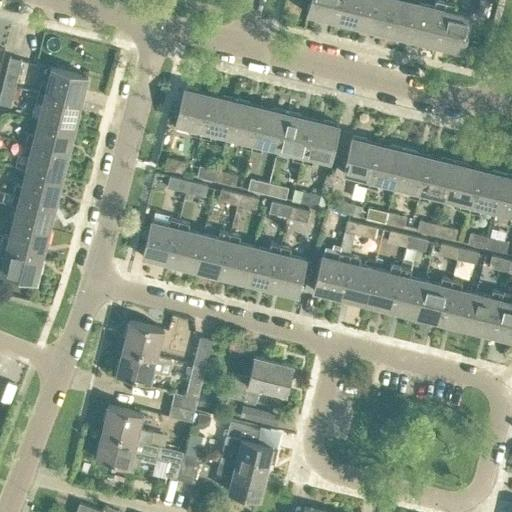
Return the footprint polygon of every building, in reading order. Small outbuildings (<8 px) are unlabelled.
[(309,0),(307,12),(333,18),(336,0),(309,0)] [(336,0),(333,18),(358,24),(363,0),(336,0)] [(363,0),(358,24),(384,30),(390,0),(363,0)] [(390,0),(384,30),(409,36),(418,1),(412,0),(390,0)] [(409,36),(435,43),(445,0),(444,0),(434,0),(433,5),(418,1),(409,36)] [(445,0),(435,43),(460,49),(469,14),(453,10),(455,2),(445,0)] [(11,58),(3,88),(14,91),(23,61),(11,58)] [(41,84),(38,94),(81,105),(88,79),(52,70),(48,86),(41,84)] [(189,131),(199,133),(210,90),(184,84),(175,120),(191,123),(189,131)] [(14,91),(3,88),(0,100),(0,104),(10,107),(14,91)] [(212,129),(227,132),(235,97),(210,90),(199,133),(210,136),(212,129)] [(43,106),(39,121),(75,130),(81,105),(38,94),(36,104),(43,106)] [(240,143),(250,146),(261,103),(235,97),(227,132),(242,136),(240,143)] [(262,141),(277,145),(286,109),(261,103),(250,146),(261,148),(262,141)] [(291,156),(301,158),(312,115),(286,109),(277,145),(293,148),(291,156)] [(312,115),(301,158),(311,161),(313,153),(329,157),(338,122),(312,115)] [(28,135),(26,145),(69,155),(75,130),(39,121),(35,137),(28,135)] [(356,180),(366,183),(377,140),(351,133),(342,169),(358,173),(356,180)] [(379,178),(394,182),(403,146),(377,140),(366,183),(377,185),(379,178)] [(31,157),(27,172),(62,181),(69,155),(26,145),(23,155),(31,157)] [(407,193),(417,195),(428,152),(403,146),(394,182),(409,185),(407,193)] [(429,190),(445,194),(453,158),(428,152),(417,195),(428,198),(429,190)] [(164,166),(183,171),(185,160),(166,155),(164,166)] [(458,205),(468,208),(479,165),(453,158),(445,194),(460,198),(458,205)] [(196,174),(215,179),(217,168),(199,163),(196,174)] [(480,203),(495,207),(504,171),(479,165),(468,208),(478,211),(480,203)] [(217,168),(215,179),(234,183),(237,172),(217,168)] [(509,218),(511,218),(511,172),(504,171),(495,207),(510,211),(509,218)] [(15,186),(13,196),(56,206),(62,181),(27,172),(23,188),(15,186)] [(167,185),(185,189),(188,178),(169,174),(167,185)] [(247,187),(265,191),(268,180),(250,176),(247,187)] [(188,178),(185,189),(204,194),(207,183),(188,178)] [(268,180),(265,191),(285,196),(287,185),(268,180)] [(217,197),(236,202),(239,191),(220,186),(217,197)] [(298,199),(317,204),(320,193),(301,188),(298,199)] [(239,191),(236,202),(255,207),(258,196),(239,191)] [(18,207),(14,223),(50,232),(56,206),(13,196),(11,206),(18,207)] [(333,208),(352,212),(354,202),(335,197),(333,208)] [(268,210),(287,214),(290,203),(271,199),(268,210)] [(290,203),(287,214),(306,219),(309,208),(290,203)] [(365,216),(385,221),(388,210),(368,205),(365,216)] [(388,210),(385,221),(403,225),(406,214),(388,210)] [(142,254),(168,261),(178,218),(168,215),(166,222),(150,219),(149,225),(145,241),(142,254)] [(336,226),(354,231),(357,220),(338,215),(336,226)] [(416,228),(435,233),(437,222),(419,217),(416,228)] [(168,261),(193,267),(202,231),(187,228),(189,220),(178,218),(168,261)] [(357,220),(354,231),(373,236),(376,225),(357,220)] [(437,222),(435,233),(454,238),(456,227),(437,222)] [(3,237),(0,247),(43,257),(50,232),(14,223),(10,238),(3,237)] [(137,239),(145,241),(149,225),(141,223),(137,239)] [(193,267),(218,273),(229,230),(219,228),(217,235),(202,231),(193,267)] [(386,239),(405,244),(408,233),(389,228),(386,239)] [(218,273),(244,279),(253,244),(238,240),(239,233),(229,230),(218,273)] [(467,241),(486,245),(488,235),(470,230),(467,241)] [(408,233),(405,244),(424,248),(427,237),(408,233)] [(488,235),(486,245),(505,250),(507,239),(488,235)] [(244,279),(269,286),(280,243),(270,240),(268,248),(253,244),(244,279)] [(437,251),(456,256),(458,245),(440,241),(437,251)] [(280,243),(269,286),(295,292),(304,257),(288,253),(290,245),(280,243)] [(458,245),(456,256),(474,261),(477,250),(458,245)] [(43,257),(0,247),(0,248),(0,257),(5,258),(1,274),(37,283),(43,257)] [(312,288),(339,295),(349,252),(339,249),(337,256),(321,253),(312,288)] [(339,295),(364,301),(373,265),(358,262),(360,254),(349,252),(339,295)] [(488,264),(507,269),(510,258),(491,253),(488,264)] [(364,301),(389,307),(400,264),(390,262),(388,269),(373,265),(364,301)] [(389,307),(415,314),(424,278),(409,274),(410,267),(400,264),(389,307)] [(415,314),(440,320),(451,277),(441,274),(439,282),(424,278),(415,314)] [(440,320),(466,326),(475,290),(459,287),(461,279),(451,277),(440,320)] [(466,326),(491,332),(502,289),(491,287),(490,294),(475,290),(466,326)] [(511,291),(502,289),(491,332),(511,337),(511,299),(510,299),(511,292),(511,291)] [(130,318),(123,345),(154,352),(160,325),(130,318)] [(197,334),(191,362),(203,365),(209,337),(197,334)] [(154,352),(123,345),(117,372),(148,379),(151,365),(166,368),(169,355),(154,352)] [(231,394),(253,400),(260,385),(285,391),(292,362),(253,353),(248,375),(236,372),(234,380),(232,380),(229,392),(231,392),(231,394)] [(173,390),(170,402),(194,408),(203,365),(191,362),(183,392),(173,390)] [(197,403),(209,405),(211,394),(199,392),(197,403)] [(109,402),(102,429),(149,441),(150,440),(152,428),(137,425),(140,410),(109,402)] [(194,408),(170,402),(168,413),(191,419),(194,408)] [(240,414),(257,419),(260,407),(243,403),(240,414)] [(194,424),(202,426),(207,423),(210,415),(197,412),(194,424)] [(229,420),(219,458),(234,462),(265,470),(268,460),(273,461),(277,445),(256,440),(259,428),(229,420)] [(165,473),(177,475),(183,449),(159,443),(150,440),(149,441),(102,429),(96,456),(137,466),(140,455),(155,459),(156,455),(169,459),(165,473)] [(183,449),(177,475),(193,479),(200,453),(183,449)] [(234,462),(219,458),(216,470),(231,474),(227,489),(259,497),(265,470),(234,462)] [(100,511),(101,509),(79,500),(74,511),(100,511)]
